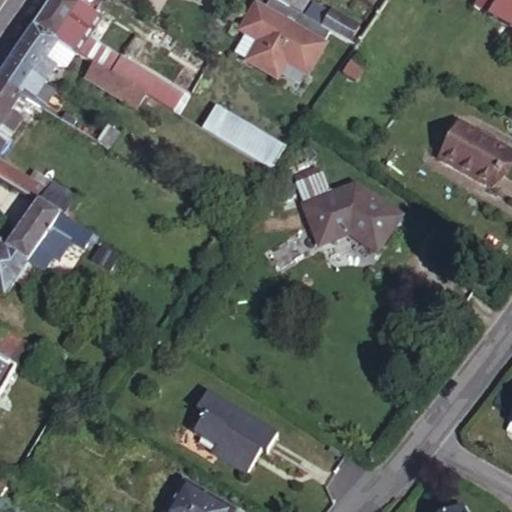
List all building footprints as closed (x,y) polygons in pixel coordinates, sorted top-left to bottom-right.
[(97,21),(66,0),(52,0),(32,30),(67,51),(74,55),(171,111),(180,96),(84,40),(97,21)] [(325,47),(331,37),(321,30),(303,19),(298,16),(271,0),(270,0),(265,9),(305,35),(288,65),(308,79),(327,50),(325,47)] [(271,0),(298,16),(309,0),(271,0)] [(305,35),(265,9),(258,6),(242,30),(247,34),(236,54),(278,81),(288,65),(305,35)] [(321,30),(329,18),(311,7),(303,19),(321,30)] [(331,37),(348,47),(358,32),(331,15),(329,18),(321,30),(331,37)] [(32,30),(9,64),(43,86),(67,51),(32,30)] [(168,128),(176,114),(171,111),(74,55),(67,65),(67,67),(67,69),(69,71),(168,128)] [(9,64),(0,76),(0,85),(18,96),(21,93),(33,100),(35,98),(39,101),(41,101),(44,100),(47,97),(47,93),(47,91),(44,90),(41,88),(43,86),(9,64)] [(0,85),(0,181),(7,185),(17,170),(0,158),(0,149),(3,145),(0,142),(0,126),(11,133),(21,119),(10,112),(18,96),(0,85)] [(21,93),(18,96),(40,110),(42,111),(55,93),(43,86),(41,88),(44,90),(47,91),(47,93),(47,97),(44,100),(41,101),(39,101),(35,98),(33,100),(21,93)] [(40,110),(18,96),(10,112),(21,119),(29,125),(40,110)] [(176,114),(185,99),(180,96),(171,111),(176,114)] [(214,106),(201,129),(216,137),(229,115),(214,106)] [(64,115),(60,122),(67,126),(71,119),(64,115)] [(229,115),(216,137),(271,170),(278,161),(287,149),(229,115)] [(71,119),(67,126),(71,128),(75,121),(71,119)] [(511,153),(456,123),(437,159),(492,187),(511,153)] [(0,142),(3,145),(11,133),(0,126),(0,142)] [(97,143),(105,148),(115,132),(106,127),(97,143)] [(105,148),(110,151),(119,135),(115,132),(105,148)] [(17,170),(7,185),(34,202),(39,204),(53,182),(34,171),(29,178),(17,170)] [(384,252),(409,216),(361,186),(343,190),(339,176),(310,183),(325,240),(354,233),(384,252)] [(78,197),(53,182),(39,204),(58,216),(60,217),(64,219),(78,197)] [(64,219),(71,223),(84,201),(78,197),(64,219)] [(5,250),(29,264),(58,216),(39,204),(34,202),(5,250)] [(29,264),(44,272),(51,259),(57,261),(70,244),(52,231),(60,217),(58,216),(29,264)] [(52,231),(70,244),(84,252),(91,243),(97,246),(100,240),(71,223),(64,219),(60,217),(52,231)] [(0,295),(7,300),(29,264),(5,250),(0,247),(0,295)] [(0,357),(2,359),(12,344),(0,336),(0,357)] [(147,340),(141,336),(137,342),(144,346),(147,340)] [(55,365),(39,338),(27,346),(43,372),(55,365)] [(0,390),(14,366),(2,359),(0,357),(0,390)] [(224,461),(259,483),(274,459),(279,462),(290,443),(220,401),(208,420),(216,425),(207,440),(228,454),(224,461)] [(231,511),(196,491),(182,511),(231,511)] [(463,511),(458,503),(441,511),(463,511)]
